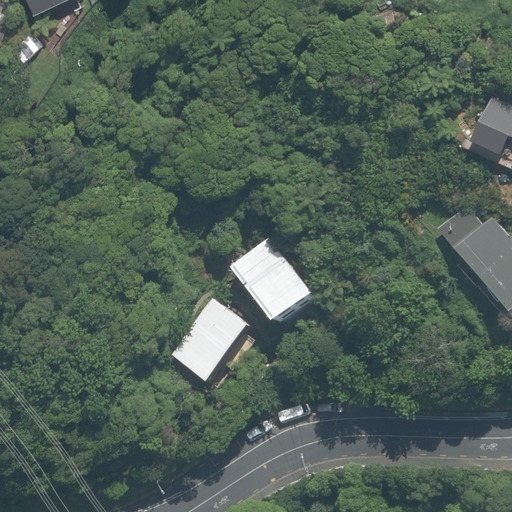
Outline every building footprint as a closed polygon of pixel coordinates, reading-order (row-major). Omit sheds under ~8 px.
[(35,0),(42,14),(69,0),(35,0)] [(9,135),(20,143),(32,126),(22,118),(9,135)] [(440,231),(511,311),(511,239),(494,220),(485,228),(467,207),(440,231)] [(237,274),(285,328),(322,296),(273,241),(237,274)] [(172,355),(214,387),(258,329),(216,297),(172,355)]
